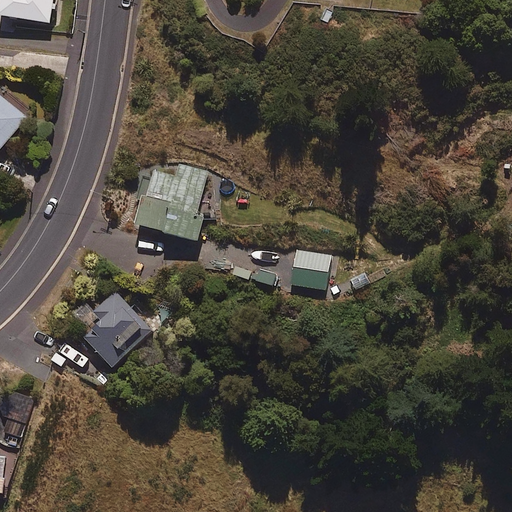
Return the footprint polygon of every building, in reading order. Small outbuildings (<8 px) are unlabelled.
[(54,22),(57,0),(4,0),(2,13),(54,22)] [(0,91),(0,152),(30,117),(0,91)] [(175,177),(153,172),(147,195),(141,194),(132,227),(196,243),(203,217),(196,215),(207,170),(178,163),(175,177)] [(332,255),(297,249),(291,285),(325,291),(332,255)] [(235,265),(232,274),(249,280),(252,271),(235,265)] [(259,275),(253,273),(252,278),(256,280),(256,281),(273,286),(277,273),(261,268),(259,275)] [(153,331),(117,291),(73,330),(109,370),(153,331)]
